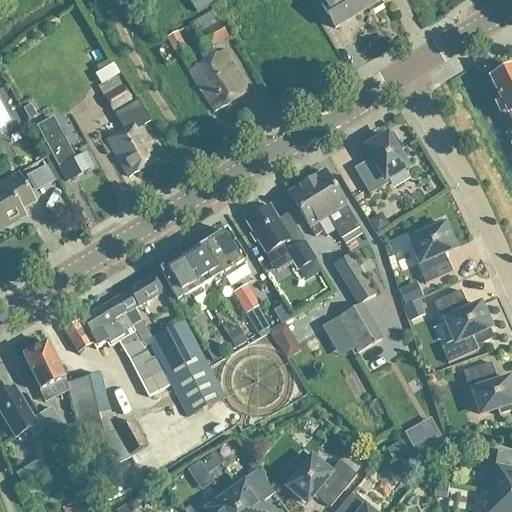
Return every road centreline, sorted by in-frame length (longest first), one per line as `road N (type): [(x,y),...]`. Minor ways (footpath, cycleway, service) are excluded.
road 1 (tertiary): [(0,313),(401,71)]
road 2 (residential): [(511,282),(401,71)]
road 3 (tertiary): [(401,71),(511,5)]
